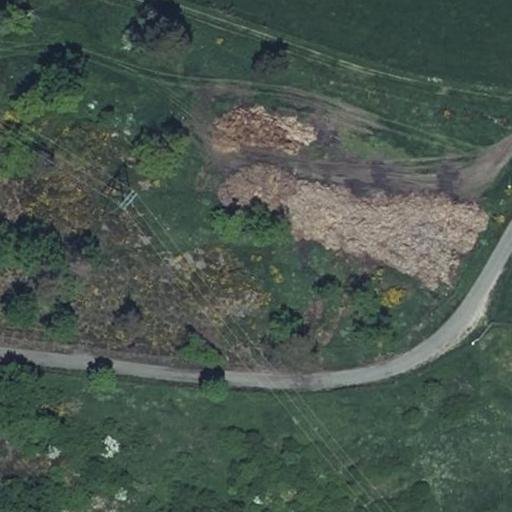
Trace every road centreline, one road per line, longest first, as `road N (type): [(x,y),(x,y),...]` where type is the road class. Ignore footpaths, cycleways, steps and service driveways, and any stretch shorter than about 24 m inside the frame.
road 1 (unclassified): [(0,362),(68,377),(376,374),(455,330),(511,240)]
road 2 (track): [(511,91),(470,90),(144,0)]
